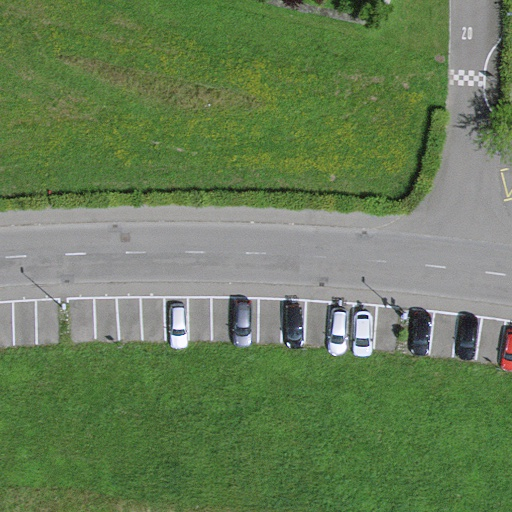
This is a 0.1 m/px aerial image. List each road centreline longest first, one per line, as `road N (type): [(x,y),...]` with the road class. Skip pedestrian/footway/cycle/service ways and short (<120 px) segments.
road 1 (unclassified): [(458,269),(305,255),(0,260)]
road 2 (residential): [(458,269),(472,77)]
